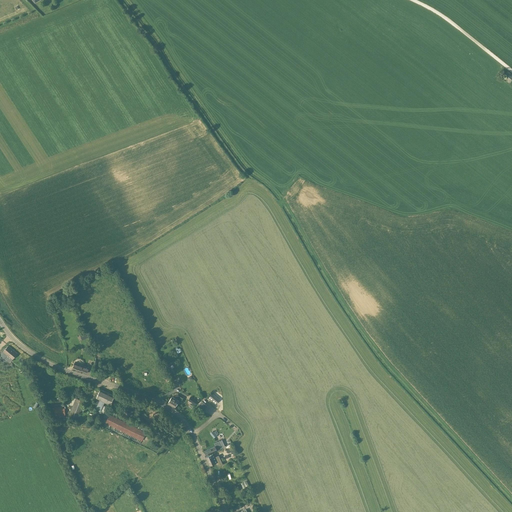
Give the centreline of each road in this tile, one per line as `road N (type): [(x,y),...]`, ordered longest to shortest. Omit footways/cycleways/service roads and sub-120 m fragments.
road 1 (unclassified): [(225,511),(196,441),(168,407),(55,367),(0,323)]
road 2 (track): [(188,429),(98,511)]
road 3 (unclassified): [(511,70),(414,0)]
